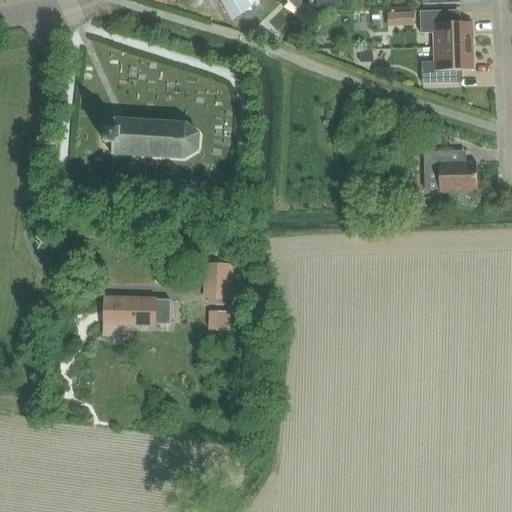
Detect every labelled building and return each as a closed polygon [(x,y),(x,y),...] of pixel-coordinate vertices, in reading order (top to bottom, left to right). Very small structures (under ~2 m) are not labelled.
[(221,0),(233,20),(251,8),(257,0),(221,0)] [(332,8),(332,0),(316,0),(317,9),(332,8)] [(455,24),(455,11),(420,13),(421,35),(434,34),(434,48),(474,47),(473,23),(455,24)] [(387,28),(414,27),(413,13),(386,14),(387,28)] [(457,84),(457,71),(474,71),(474,47),(434,48),(435,63),(422,63),(423,85),(457,84)] [(372,64),(372,51),(360,51),(360,64),(372,64)] [(393,118),(380,115),(376,130),(389,133),(393,118)] [(185,160),(200,151),(200,135),(187,124),(115,120),(114,130),(107,130),(106,144),(113,145),(112,155),(185,160)] [(428,133),(428,146),(441,145),(440,133),(428,133)] [(477,199),(478,199),(478,163),(449,164),(448,152),(424,153),(426,191),(440,190),(440,193),(477,192),(477,199)] [(234,300),(235,265),(204,264),(203,299),(234,300)] [(157,301),(157,299),(105,298),(104,326),(156,327),(156,325),(171,325),(172,301),(157,301)] [(209,332),(228,332),(229,313),(209,313),(209,332)]
